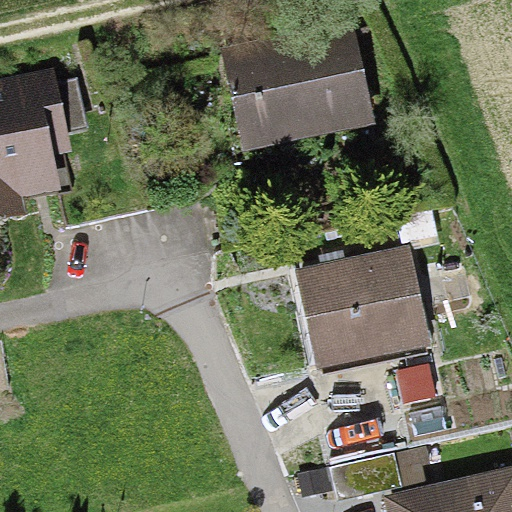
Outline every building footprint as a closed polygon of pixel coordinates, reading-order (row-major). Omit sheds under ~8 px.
[(365,30),(229,60),(252,161),(388,130),(365,30)] [(63,77),(0,91),(0,211),(51,200),(37,139),(75,130),(63,77)] [(169,144),(114,157),(128,217),(183,205),(169,144)] [(128,217),(114,157),(69,167),(77,203),(62,206),(68,231),(128,217)] [(415,255),(305,278),(328,383),(438,359),(415,255)] [(483,282),(451,290),(460,326),(492,318),(483,282)] [(426,459),(337,475),(344,511),(432,495),(426,459)] [(511,511),(511,482),(394,511),(393,511),(511,511)]
